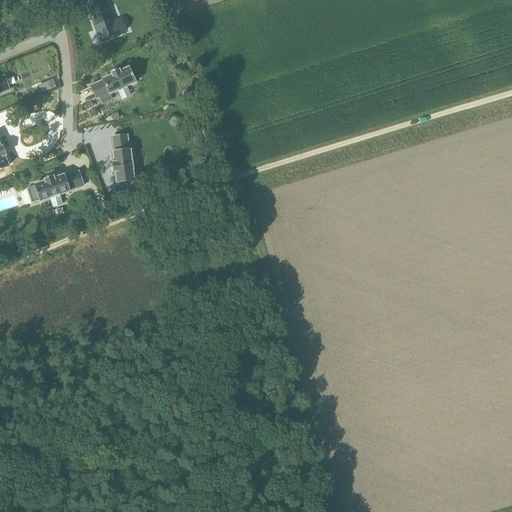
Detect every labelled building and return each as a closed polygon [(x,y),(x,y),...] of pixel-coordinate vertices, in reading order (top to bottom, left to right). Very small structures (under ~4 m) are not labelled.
[(113,23),(103,0),(97,0),(96,0),(86,4),(92,20),(93,20),(95,26),(101,41),(117,34),(125,31),(125,30),(121,20),(117,22),(113,23)] [(131,75),(128,68),(119,72),(119,71),(115,73),(111,75),(111,76),(102,80),(103,81),(91,86),(97,100),(109,94),(110,95),(119,91),(122,99),(130,96),(126,88),(135,84),(132,77),(131,74),(131,75)] [(0,94),(9,91),(3,77),(0,77),(0,94)] [(45,83),(49,91),(56,88),(53,80),(45,83)] [(127,136),(112,138),(113,153),(112,153),(113,163),(113,167),(114,173),(115,173),(116,183),(134,181),(133,171),(134,171),(132,161),(130,151),(129,151),(127,136)] [(5,157),(5,155),(2,150),(1,148),(0,146),(0,170),(1,170),(8,166),(4,157),(5,157)] [(35,187),(27,190),(31,204),(40,201),(40,203),(50,199),(50,200),(51,200),(53,208),(62,205),(59,197),(60,197),(59,196),(69,193),(68,192),(83,187),(78,172),(64,177),(63,176),(54,179),(53,178),(49,180),(44,181),(44,182),(35,185),(35,187)]
